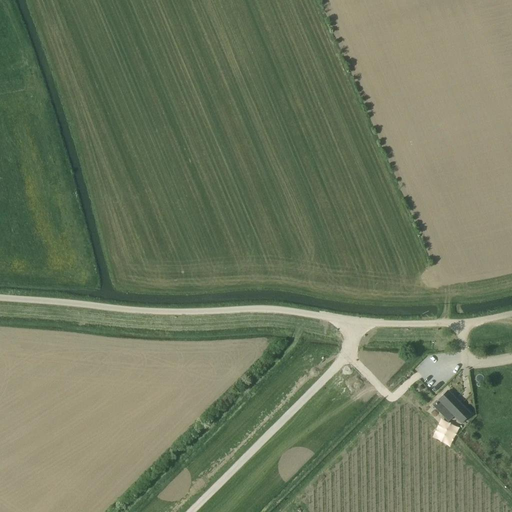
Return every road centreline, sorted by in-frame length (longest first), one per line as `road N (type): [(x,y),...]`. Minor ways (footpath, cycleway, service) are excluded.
road 1 (unclassified): [(0,298),(137,314),(271,312),(388,325),(511,313)]
road 2 (track): [(460,323),(463,356),(433,359),(281,511)]
